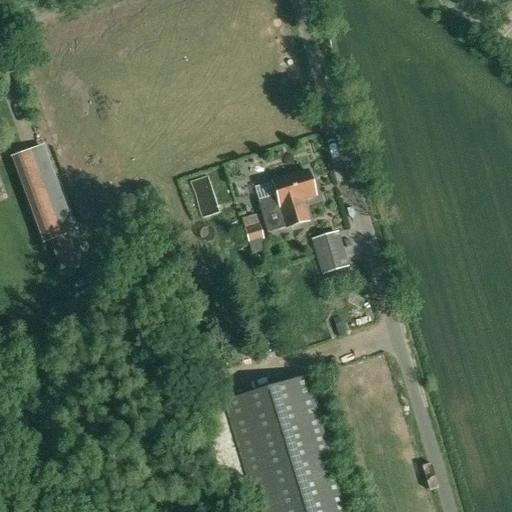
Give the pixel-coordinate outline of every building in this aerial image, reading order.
[(74,229),(52,170),(26,179),(48,239),(74,229)] [(307,222),(301,201),(315,197),(308,172),(273,182),(277,196),(258,202),(268,234),(287,228),(307,222)] [(256,216),(242,220),(249,243),(263,239),(256,216)] [(322,274),(330,271),(349,265),(339,231),(311,239),(322,274)] [(175,332),(213,317),(205,294),(166,309),(175,332)] [(223,403),(256,511),(349,511),(309,377),(223,403)]
